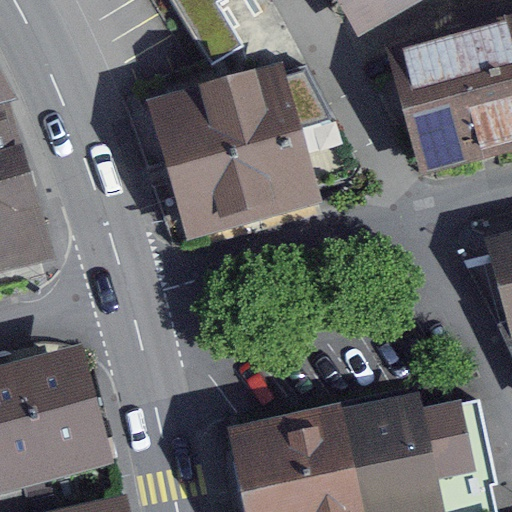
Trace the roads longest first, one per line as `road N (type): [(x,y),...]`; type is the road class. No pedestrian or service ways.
road 1 (secondary): [(127,300),(87,167),(14,0)]
road 2 (residential): [(127,300),(418,212)]
road 3 (residential): [(310,0),(418,212)]
road 4 (secondary): [(177,511),(127,300)]
road 5 (residential): [(418,212),(511,401)]
